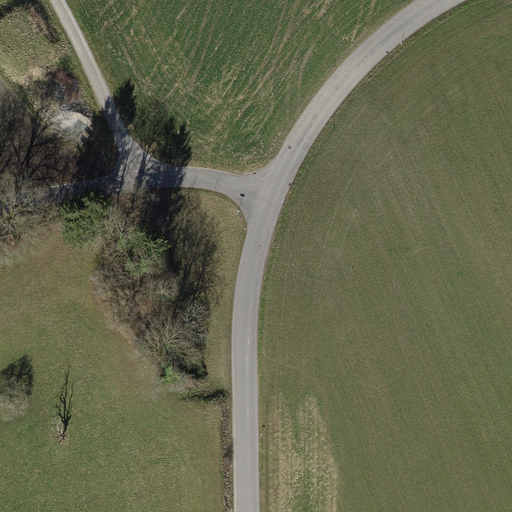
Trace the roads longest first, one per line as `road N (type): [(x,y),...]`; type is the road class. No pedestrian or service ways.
road 1 (tertiary): [(247,511),(246,335),(272,197)]
road 2 (unclassified): [(272,197),(210,178),(172,177),(0,207)]
road 3 (tertiary): [(272,197),(342,82),(393,33),(444,0)]
road 4 (track): [(138,181),(57,0)]
